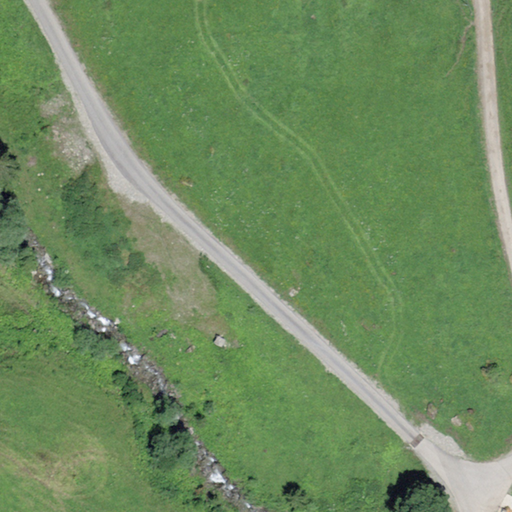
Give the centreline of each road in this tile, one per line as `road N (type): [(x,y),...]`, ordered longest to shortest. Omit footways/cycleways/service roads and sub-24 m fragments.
road 1 (unclassified): [(481,511),(483,496),(137,175),(33,0)]
road 2 (track): [(484,0),(511,225)]
